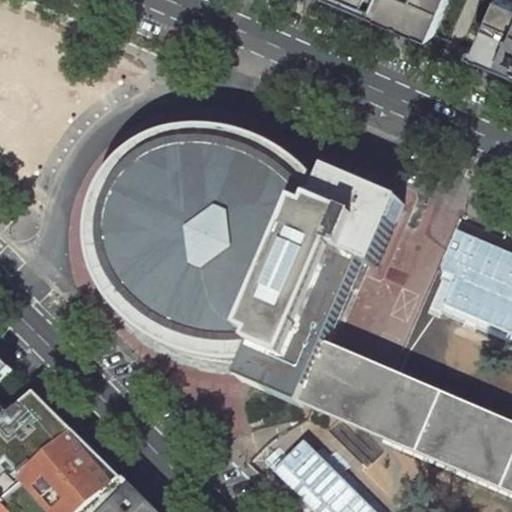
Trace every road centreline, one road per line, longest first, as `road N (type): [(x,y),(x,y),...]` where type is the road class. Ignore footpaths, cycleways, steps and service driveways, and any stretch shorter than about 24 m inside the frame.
road 1 (primary): [(149,0),(511,154)]
road 2 (primary): [(511,127),(216,0)]
road 3 (tertiary): [(213,511),(0,298)]
